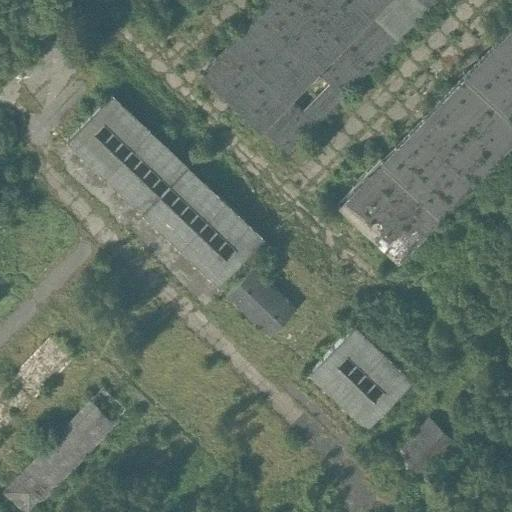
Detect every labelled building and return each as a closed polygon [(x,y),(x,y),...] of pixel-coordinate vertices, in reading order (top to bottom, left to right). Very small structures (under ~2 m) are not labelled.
[(255,0),(195,63),(287,152),(433,0),(255,0)] [(511,140),(511,9),(335,193),(400,256),(511,140)] [(258,230),(109,87),(62,135),(211,278),(258,230)] [(295,304),(250,264),(227,291),(272,330),(295,304)] [(410,378),(349,320),(303,368),(363,426),(410,378)] [(0,439),(83,356),(56,330),(0,387),(0,439)] [(33,511),(133,405),(105,379),(2,489),(26,511),(33,511)]
